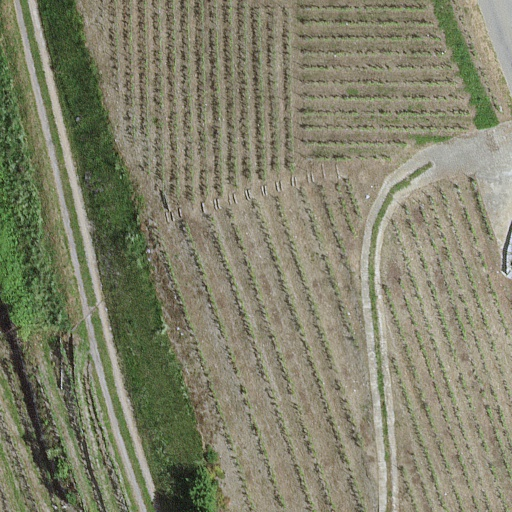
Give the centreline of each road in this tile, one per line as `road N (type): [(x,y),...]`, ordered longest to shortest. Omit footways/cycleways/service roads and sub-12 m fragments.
road 1 (track): [(30,0),(58,147),(155,511)]
road 2 (track): [(511,140),(437,161),(403,180),(382,210),(372,299),(390,511)]
